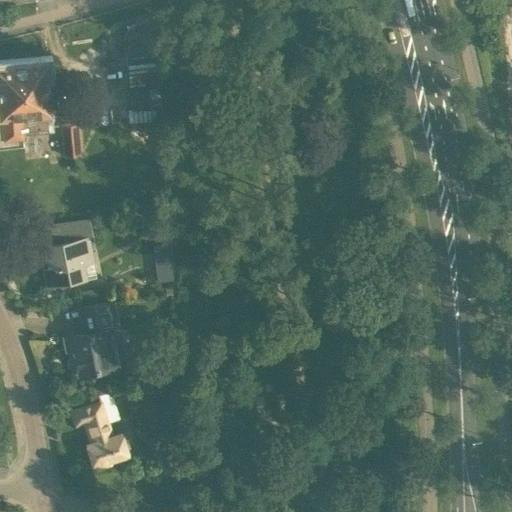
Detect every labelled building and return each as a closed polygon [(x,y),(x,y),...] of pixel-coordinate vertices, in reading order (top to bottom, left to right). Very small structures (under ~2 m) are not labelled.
[(157,52),(124,56),(130,109),(127,110),(128,123),(155,120),(154,109),(162,108),(157,52)] [(24,132),(49,130),(49,123),(48,112),(51,112),(46,60),(24,62),(25,64),(16,65),(16,63),(0,64),(0,117),(1,117),(3,136),(24,134),(24,132)] [(82,152),(80,122),(60,124),(63,154),(82,152)] [(157,210),(158,217),(167,215),(165,208),(157,210)] [(42,268),(46,286),(85,278),(83,264),(92,262),(87,237),(44,245),(48,267),(42,268)] [(224,293),(222,281),(209,283),(211,295),(224,293)] [(101,286),(81,290),(83,300),(103,296),(101,286)] [(68,366),(72,369),(77,368),(78,375),(114,368),(112,353),(118,352),(115,337),(112,314),(85,319),(88,332),(63,336),(66,351),(69,351),(70,357),(67,361),(68,366)] [(86,443),(91,457),(93,464),(98,463),(99,467),(110,463),(109,459),(127,453),(120,433),(110,436),(105,421),(118,416),(110,390),(96,394),(99,402),(70,410),(75,424),(86,421),(93,441),(86,443)] [(159,443),(151,463),(171,471),(180,451),(159,443)]
